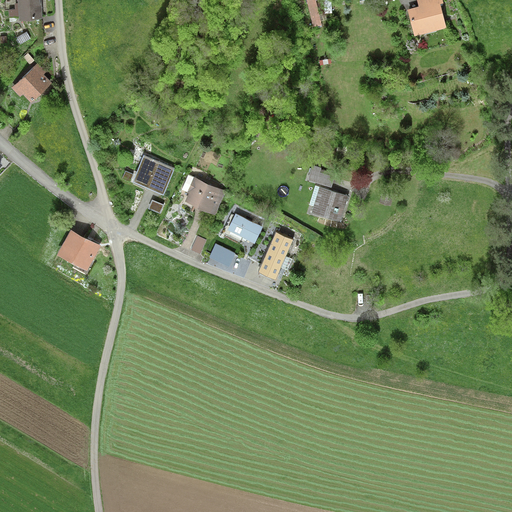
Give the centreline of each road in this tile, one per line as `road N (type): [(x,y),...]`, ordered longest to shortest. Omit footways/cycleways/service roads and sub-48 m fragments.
road 1 (residential): [(509,196),(505,279),(358,318),(287,299),(110,223)]
road 2 (residential): [(99,511),(94,427),(121,284),(110,223)]
road 3 (residential): [(110,223),(68,85),(58,0)]
road 4 (residential): [(346,192),(397,168),(481,179),(509,196)]
road 5 (residential): [(110,223),(0,141)]
